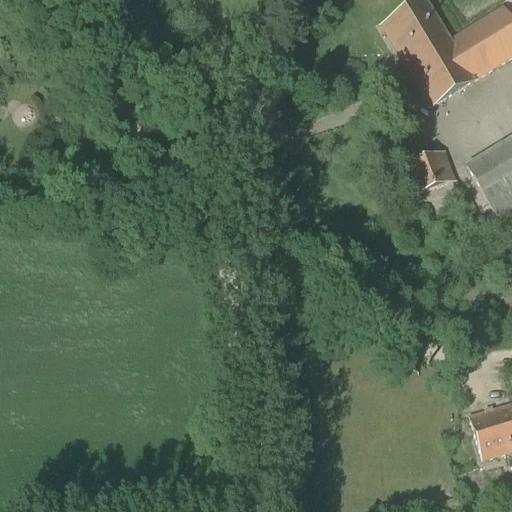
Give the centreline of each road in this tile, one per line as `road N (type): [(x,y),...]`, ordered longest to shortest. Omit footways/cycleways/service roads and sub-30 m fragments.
road 1 (track): [(227,312),(199,200),(143,144),(67,0)]
road 2 (track): [(511,355),(416,348),(306,307),(227,312)]
road 3 (track): [(247,511),(227,312)]
